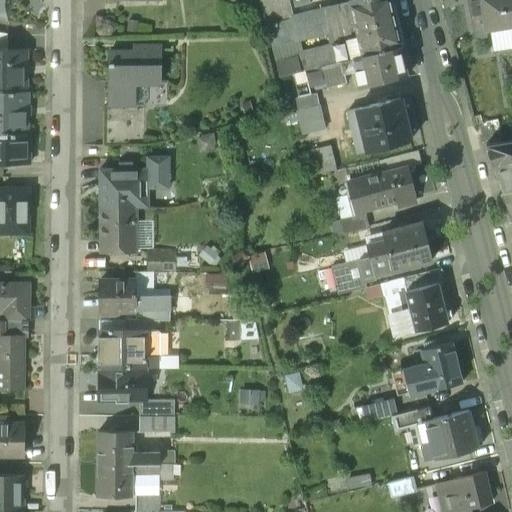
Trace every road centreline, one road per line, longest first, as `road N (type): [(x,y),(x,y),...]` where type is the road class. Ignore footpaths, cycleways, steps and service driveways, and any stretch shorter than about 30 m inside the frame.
road 1 (residential): [(58,511),(63,0)]
road 2 (residential): [(420,0),(511,356)]
